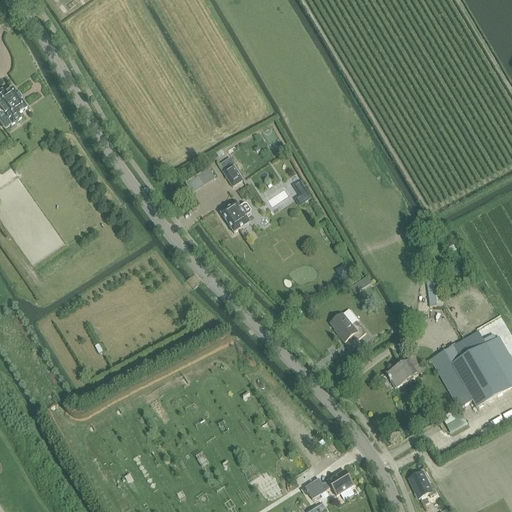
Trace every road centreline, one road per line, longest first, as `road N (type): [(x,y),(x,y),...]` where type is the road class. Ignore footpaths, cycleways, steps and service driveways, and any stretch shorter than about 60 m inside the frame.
road 1 (track): [(126,511),(85,434),(217,362),(273,439),(256,445),(218,383),(203,382),(261,492),(258,507),(246,501),(184,399),(170,397),(168,405),(233,511)]
road 2 (tertiary): [(398,511),(382,470),(340,409),(188,260),(117,167),(16,0)]
road 3 (track): [(210,511),(146,413),(137,417),(139,428),(190,511)]
road 4 (track): [(168,511),(117,432),(108,443),(148,511)]
